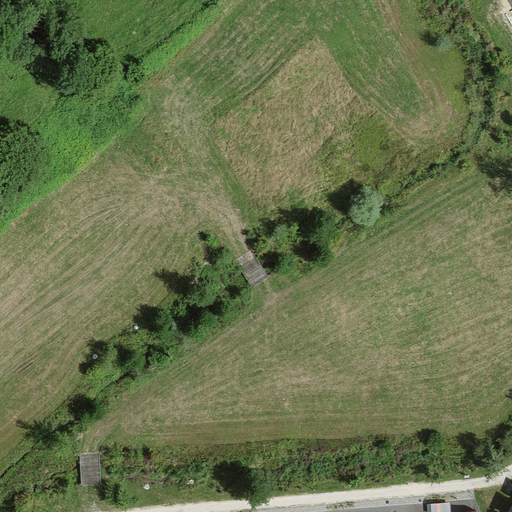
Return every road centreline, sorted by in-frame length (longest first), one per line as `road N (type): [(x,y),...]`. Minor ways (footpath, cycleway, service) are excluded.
road 1 (track): [(93,511),(90,439),(135,397),(511,165)]
road 2 (track): [(511,469),(436,488),(189,511)]
